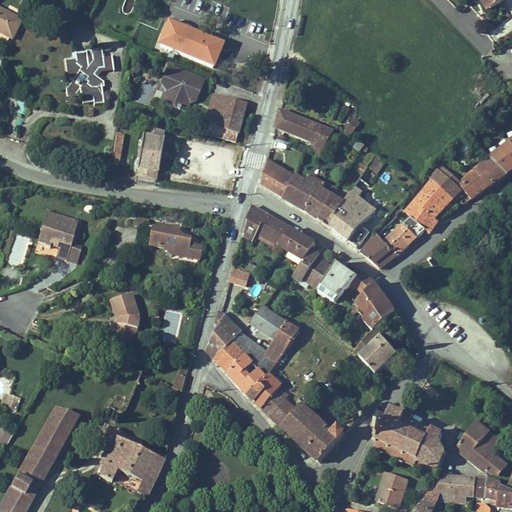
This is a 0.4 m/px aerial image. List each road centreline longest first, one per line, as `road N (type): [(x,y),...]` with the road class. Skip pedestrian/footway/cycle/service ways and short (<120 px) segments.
road 1 (tertiary): [(239,209),(60,179),(0,160)]
road 2 (tertiary): [(290,0),(246,190)]
road 3 (residential): [(246,190),(385,282)]
road 4 (residential): [(197,359),(311,480)]
road 5 (residential): [(385,282),(511,184)]
road 6 (tertiary): [(197,359),(153,511)]
road 7 (tertiary): [(239,209),(197,359)]
road 8 (unknown): [(20,168),(40,113),(102,114),(116,92)]
road 9 (residential): [(388,406),(444,431),(456,466),(475,476)]
